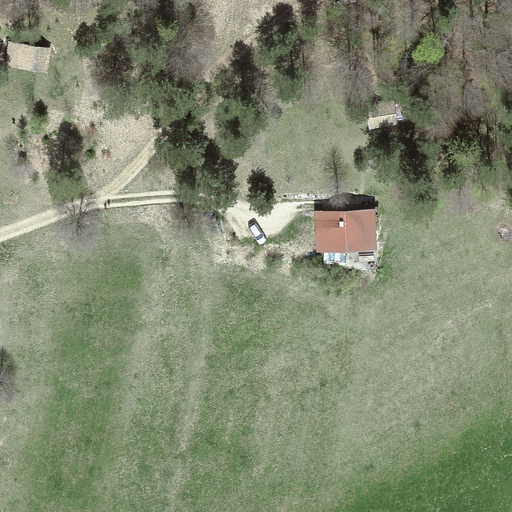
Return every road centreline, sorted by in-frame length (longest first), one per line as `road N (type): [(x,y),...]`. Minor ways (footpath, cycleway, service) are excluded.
road 1 (track): [(0,241),(97,204),(135,175),(194,102),(292,20),(333,0)]
road 2 (track): [(97,204),(191,202),(273,223)]
